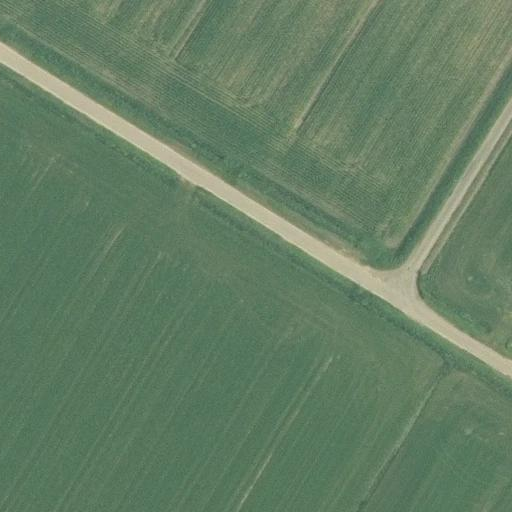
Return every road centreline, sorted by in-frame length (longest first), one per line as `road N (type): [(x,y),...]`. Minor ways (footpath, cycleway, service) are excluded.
road 1 (unclassified): [(383,293),(0,55)]
road 2 (unclassified): [(383,293),(511,87)]
road 3 (unclassified): [(511,373),(383,293)]
